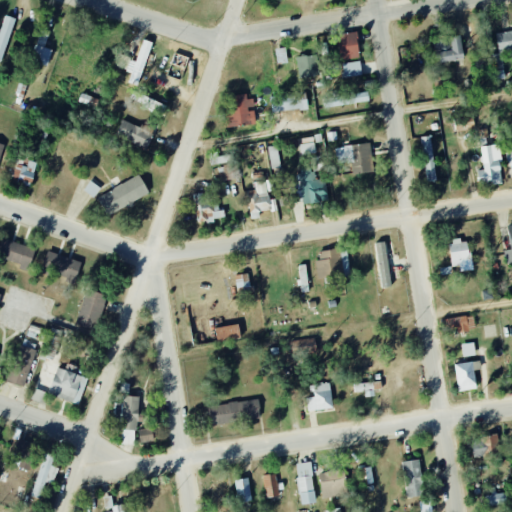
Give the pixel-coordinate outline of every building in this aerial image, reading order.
[(0,29),(0,61),(1,62),(15,19),(5,15),(0,29)] [(44,47),(49,31),(41,28),(30,61),(47,66),(52,50),(44,47)] [(511,31),(496,32),(498,54),(490,54),(492,79),(504,78),(502,52),(511,51),(511,31)] [(339,59),(358,58),(356,32),(337,34),(339,59)] [(436,62),(462,60),(460,36),(435,37),(436,62)] [(128,83),(139,86),(151,42),(142,39),(137,60),(120,55),(117,68),(131,71),(128,83)] [(277,64),(287,62),(285,47),(274,49),(277,64)] [(188,56),(173,53),(171,64),(185,68),(188,56)] [(298,77),(317,77),(317,55),(297,56),(298,77)] [(361,76),(360,61),(342,63),(343,77),(361,76)] [(271,112),(307,109),(306,92),(270,96),(271,112)] [(369,103),(368,93),(323,97),(324,107),(369,103)] [(228,126),(255,124),(254,108),(253,95),(225,97),(228,126)] [(115,135),(145,149),(152,133),(122,119),(115,135)] [(437,181),(429,136),(419,138),(427,183),(437,181)] [(352,174),(372,172),(370,144),(334,146),(336,164),(351,163),(352,174)] [(503,183),(498,144),(480,146),(483,169),(476,170),(479,186),(503,183)] [(212,165),(233,161),(232,153),(211,156),(212,165)] [(30,186),(37,162),(19,158),(13,182),(30,186)] [(292,204),(327,200),(325,179),(315,180),(314,169),(294,172),(295,182),(290,182),(292,204)] [(149,193),(138,174),(97,198),(108,216),(149,193)] [(249,219),(259,218),(258,210),(270,209),(266,180),(254,182),(255,190),(246,191),(249,219)] [(84,190),(93,197),(100,189),(91,181),(84,190)] [(196,223),(214,221),(214,218),(224,217),(224,209),(218,210),(217,199),(204,200),(203,193),(193,194),(196,223)] [(0,247),(0,256),(27,267),(33,250),(3,239),(0,247)] [(452,267),(459,266),(460,272),(471,270),(468,239),(449,241),(452,267)] [(377,242),(379,287),(389,287),(387,242),(377,242)] [(347,249),(316,252),(318,279),(349,276),(347,249)] [(41,270),(74,281),(80,262),(47,251),(41,270)] [(300,293),(308,292),(305,264),(297,265),(300,293)] [(238,298),(253,295),(248,273),(233,276),(238,298)] [(94,330),(105,295),(86,289),(75,324),(94,330)] [(444,332),(475,329),(473,316),(442,319),(444,332)] [(215,327),(216,341),(239,340),(238,326),(215,327)] [(315,352),(315,339),(289,340),(290,353),(315,352)] [(461,344),(462,357),(475,355),(473,342),(461,344)] [(7,382),(24,387),(35,350),(18,344),(7,382)] [(455,364),(458,390),(475,387),(472,370),(481,368),(480,360),(455,364)] [(78,405),(87,379),(57,367),(47,393),(78,405)] [(353,384),(354,393),(364,392),(364,397),(374,396),(372,382),(353,384)] [(311,384),(312,397),(306,397),(307,411),(331,410),(330,383),(311,384)] [(30,399),(40,403),(44,392),(34,388),(30,399)] [(138,396),(122,396),(122,405),(115,404),(115,419),(120,419),(119,429),(123,430),(123,442),(135,443),(138,396)] [(260,419),(258,400),(210,405),(212,424),(260,419)] [(152,442),(152,429),(139,429),(139,442),(152,442)] [(472,457),(499,453),(497,435),(470,439),(472,457)] [(37,445),(16,440),(11,458),(18,460),(16,466),(30,470),(37,445)] [(45,483),(52,484),(57,468),(51,466),(54,455),(44,453),(32,496),(40,499),(45,483)] [(420,460),(403,461),(407,497),(423,495),(420,460)] [(295,464),(300,505),(315,503),(310,462),(295,464)] [(346,496),(345,471),(320,473),(321,497),(346,496)] [(262,475),(264,498),(278,496),(276,474),(262,475)] [(251,501),(249,478),(235,479),(237,502),(251,501)] [(507,503),(505,493),(485,496),(487,507),(507,503)] [(129,511),(129,503),(112,505),(113,511),(129,511)]
